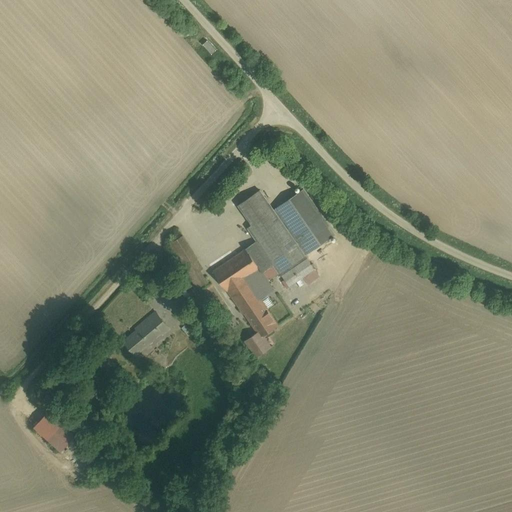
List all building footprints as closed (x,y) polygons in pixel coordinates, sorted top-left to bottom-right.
[(256,219),(252,222),(295,281),(318,264),(309,252),(339,229),(304,183),(278,203),(264,184),(242,200),(256,219)] [(189,236),(175,245),(196,274),(209,264),(189,236)] [(247,242),(207,272),(255,337),(280,318),(263,294),(278,284),(247,242)] [(189,279),(178,289),(184,296),(195,286),(189,279)] [(197,296),(184,307),(194,319),(208,308),(197,296)] [(155,314),(123,340),(138,360),(171,333),(155,314)] [(188,325),(183,329),(190,337),(195,333),(188,325)] [(262,334),(249,345),(262,360),(275,350),(262,334)] [(109,364),(103,369),(109,375),(114,370),(109,364)] [(90,386),(81,396),(90,404),(99,394),(90,386)] [(74,430),(51,407),(36,423),(60,445),(74,430)]
